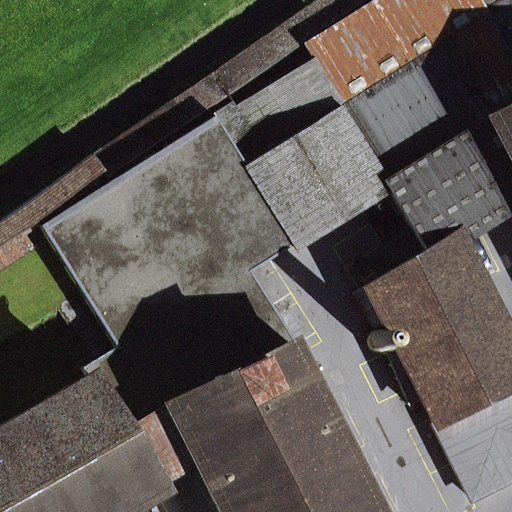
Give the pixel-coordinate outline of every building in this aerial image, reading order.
[(0,262),(26,244),(21,235),(361,0),(315,0),(0,218),(0,262)] [(511,0),(509,0),(486,15),(476,0),(376,0),(304,45),(312,59),(377,165),(385,178),(379,181),(382,184),(404,220),(408,227),(421,249),(415,254),(357,301),(374,335),(385,330),(401,361),(470,499),(511,477),(511,349),(456,239),(490,218),(511,203),(511,0)] [(476,0),(486,15),(509,0),(476,0)] [(379,181),(385,178),(377,165),(312,59),(213,119),(292,245),(382,184),(379,181)] [(248,273),(292,245),(213,119),(213,118),(39,226),(81,294),(96,318),(109,339),(114,347),(80,369),(86,381),(0,432),(0,511),(113,511),(155,487),(154,484),(174,472),(193,461),(218,511),(370,511),(331,434),(299,372),(287,347),(293,344),(248,273)] [(408,227),(400,232),(415,254),(421,249),(408,227)] [(385,361),(391,354),(391,344),(383,338),(374,339),(368,346),(368,356),(375,362),(385,361)]
